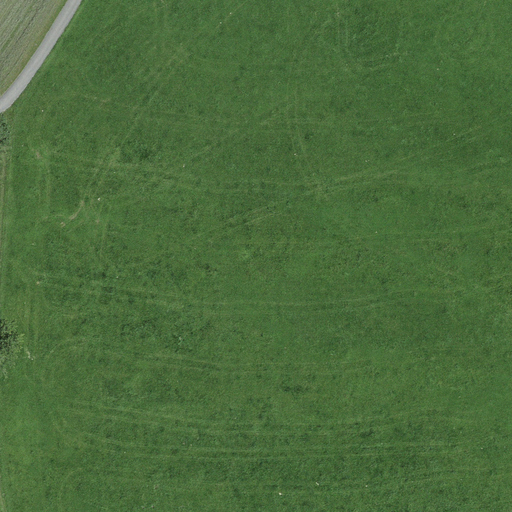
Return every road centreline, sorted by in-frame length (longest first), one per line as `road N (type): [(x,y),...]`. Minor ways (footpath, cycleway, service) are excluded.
road 1 (track): [(0,120),(11,215),(3,298),(15,511)]
road 2 (track): [(0,104),(81,0)]
